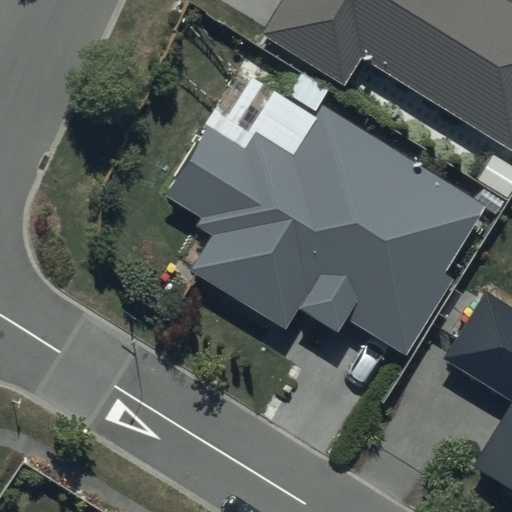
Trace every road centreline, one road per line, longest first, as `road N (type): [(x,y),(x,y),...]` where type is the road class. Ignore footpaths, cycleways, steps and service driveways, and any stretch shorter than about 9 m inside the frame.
road 1 (residential): [(318,511),(0,315)]
road 2 (residential): [(58,0),(0,123)]
